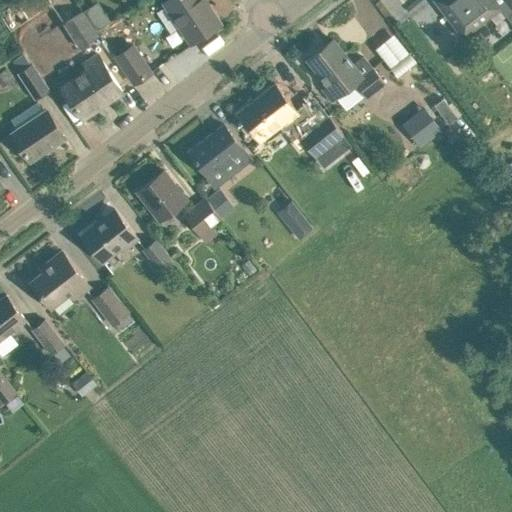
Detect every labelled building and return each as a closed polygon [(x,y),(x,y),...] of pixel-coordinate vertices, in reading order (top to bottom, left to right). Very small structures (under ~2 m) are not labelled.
[(165,0),(164,1),(191,41),(221,21),(210,5),(207,6),(205,3),(207,1),(206,0),(165,0)] [(511,0),(435,0),(464,37),(501,8),(511,21),(511,0)] [(64,22),(80,47),(100,34),(84,10),(64,22)] [(333,38),(308,57),(328,83),(323,87),(332,98),(338,93),(341,96),(356,84),(366,97),(385,82),(373,66),(372,66),(364,56),(353,64),(333,38)] [(402,41),(381,53),(400,85),(421,73),(402,41)] [(151,71),(132,43),(116,54),(134,82),(151,71)] [(85,66),(60,83),(83,116),(100,105),(99,103),(108,97),(109,99),(123,90),(98,52),(83,63),(85,66)] [(17,72),(36,99),(50,89),(32,62),(17,72)] [(276,82),(238,112),(251,127),(259,138),(280,122),(301,148),(308,142),(317,154),(326,147),(344,133),(328,113),(311,126),(297,108),(276,82)] [(440,98),(432,104),(446,121),(454,114),(440,98)] [(65,136),(53,119),(47,110),(13,132),(31,158),(45,149),(44,147),(49,144),(50,145),(65,136)] [(443,129),(433,117),(412,133),(421,145),(443,129)] [(206,137),(189,150),(202,166),(209,175),(209,176),(212,173),(217,179),(246,157),(241,151),(244,149),(236,139),(224,123),(211,133),(212,135),(208,139),(206,137)] [(186,199),(176,186),(164,170),(158,175),(160,176),(155,180),(154,178),(138,190),(159,219),(186,199)] [(296,236),(312,223),(290,197),(275,210),(296,236)] [(184,216),(206,243),(218,233),(213,226),(223,218),(206,198),(184,216)] [(138,237),(115,208),(83,234),(104,260),(125,243),(127,246),(138,237)] [(144,247),(160,269),(174,259),(158,237),(144,247)] [(90,286),(78,270),(66,254),(59,258),(56,254),(41,266),(44,270),(31,280),(53,309),(78,290),(81,293),(90,286)] [(128,311),(109,287),(94,298),(114,323),(128,311)] [(0,339),(27,319),(19,309),(7,293),(0,298),(0,339)] [(66,341),(46,317),(33,328),(53,352),(66,341)] [(0,372),(0,395),(4,401),(16,392),(0,372)]
